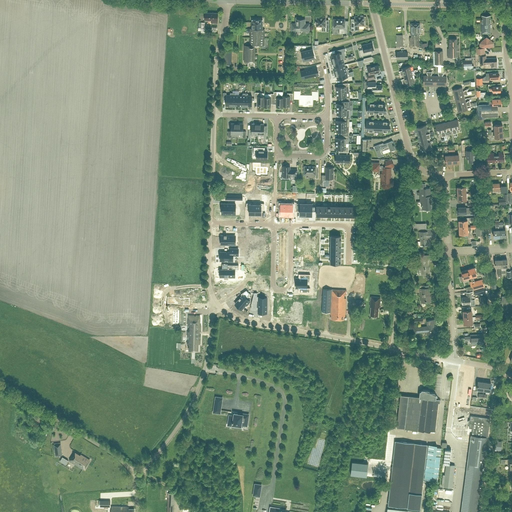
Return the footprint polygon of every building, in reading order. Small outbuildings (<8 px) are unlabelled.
[(217,20),(217,13),(205,12),(204,20),(211,20),(211,23),(217,23),(217,20)] [(362,16),(362,15),(359,15),(359,16),(355,16),(355,23),(351,23),(351,31),(355,31),(355,30),(359,30),(359,25),(364,25),(364,24),(365,24),(365,20),(364,20),(364,16),(362,16)] [(482,33),(490,33),(490,27),(491,27),(491,24),(490,24),(490,15),(482,15),(482,33)] [(321,17),(321,16),(318,16),(318,17),(316,17),(316,21),(315,21),(315,24),(316,24),(316,26),(321,26),(321,31),(328,31),(329,24),(325,24),(325,17),(321,17)] [(305,24),(305,18),(300,18),(300,17),(296,17),(295,24),(292,23),(291,30),(295,30),(300,30),(309,30),(309,24),(305,24)] [(262,28),(262,19),(252,19),(251,28),(250,28),(239,28),(239,31),(250,32),(250,45),(245,45),(244,61),(248,61),(248,65),(254,65),(255,45),(264,45),(265,28),(262,28)] [(347,33),(347,25),(344,25),(344,19),(334,19),(333,28),(339,28),(339,33),(347,33)] [(419,47),(418,34),(419,34),(419,23),(410,23),(411,37),(409,37),(409,42),(410,42),(410,47),(419,47)] [(493,43),(486,37),(480,43),(480,47),(493,46),(493,43)] [(456,44),(456,38),(449,38),(449,48),(447,48),(447,57),(458,56),(458,44),(456,44)] [(374,49),(372,42),(362,45),(363,49),(359,50),(360,56),(368,54),(367,51),(374,49)] [(331,58),(331,61),(343,58),(341,52),(345,51),(344,48),(337,50),(337,53),(331,54),(332,58),(331,58)] [(311,49),(299,51),(301,60),(313,57),(311,49)] [(443,50),(435,51),(435,58),(433,58),(434,65),(436,65),(436,64),(443,64),(443,50)] [(479,55),(479,56),(480,64),(487,63),(492,63),(492,67),(496,67),(496,63),(497,63),(497,58),(493,58),(486,58),(486,55),(479,55)] [(344,64),(343,58),(331,61),(332,63),(333,63),(334,67),(344,64)] [(464,70),(468,69),(468,70),(472,70),(476,70),(476,68),(474,68),(474,65),(472,65),(472,59),(463,60),(464,70)] [(346,70),(344,64),(334,67),(335,70),(334,70),(335,73),(346,70)] [(379,71),(378,64),(372,66),(372,65),(367,66),(368,73),(366,74),(367,80),(375,78),(374,73),(379,71)] [(301,71),(303,78),(318,75),(317,67),(301,71)] [(347,77),(346,70),(335,73),(335,76),(337,75),(337,79),(347,77)] [(322,94),(327,92),(324,78),(318,79),(322,94)] [(375,84),(375,82),(367,82),(367,88),(371,88),(371,91),(381,90),(381,84),(375,84)] [(336,92),(346,91),(346,88),(349,88),(348,83),(342,83),(343,86),(335,87),(336,90),(336,92)] [(283,107),(283,95),(277,95),(277,91),(274,91),(274,93),(273,99),(276,99),(276,106),(283,107)] [(343,100),(350,100),(349,97),(349,94),(346,94),(346,91),(336,92),(337,98),(343,97),(343,100)] [(229,106),(232,106),(233,92),(230,92),(230,95),(226,95),(226,92),(223,92),(223,98),(226,98),(226,105),(229,105),(229,106)] [(264,106),(264,96),(260,96),(261,92),(258,92),(255,92),(255,93),(254,98),(257,98),(257,105),(258,105),(258,106),(261,106),(261,105),(264,105),(264,106)] [(306,107),(306,96),(301,96),(301,92),(294,92),(294,100),(299,100),(299,106),(303,106),(303,107),(306,107)] [(468,94),(467,92),(454,95),(455,100),(464,98),(463,94),(465,94),(465,95),(468,94)] [(273,99),(274,93),(270,93),(270,97),(264,97),(264,96),(264,106),(270,106),(270,99),(273,99)] [(283,95),(283,107),(283,106),(286,106),(286,107),(289,107),(289,106),(289,99),(292,99),(293,93),(289,93),(287,93),(287,95),(283,95)] [(318,101),(319,93),(312,93),(312,96),(306,96),(306,107),(309,107),(309,106),(313,106),(313,101),(318,101)] [(489,101),(489,104),(478,105),(478,119),(486,119),(486,117),(498,116),(498,105),(501,105),(501,99),(492,99),(492,101),(489,101)] [(349,109),(350,104),(352,104),(353,100),(350,100),(343,100),(339,100),(339,103),(336,103),(336,107),(337,107),(337,109),(349,109)] [(385,103),(379,103),(378,113),(387,113),(385,103)] [(470,103),(456,106),(458,112),(467,109),(466,106),(468,105),(468,106),(470,105),(470,103)] [(343,118),(349,118),(349,115),(349,109),(337,109),(337,114),(343,115),(343,118)] [(343,121),(337,120),(336,126),(349,126),(349,118),(343,118),(343,121)] [(452,120),(446,122),(449,131),(452,130),(453,134),(455,133),(452,120)] [(389,121),(383,121),(383,131),(391,131),(389,121)] [(237,136),(237,134),(237,124),(234,124),(234,123),(231,123),(231,131),(228,131),(228,137),(231,137),(231,136),(237,136)] [(237,134),(243,134),(242,137),(246,137),(246,131),(243,131),(243,123),(240,123),(240,124),(237,124),(237,134)] [(257,134),(258,124),(255,124),(255,123),(252,123),(252,131),(249,131),(248,137),(254,137),(254,134),(257,134)] [(258,124),(257,134),(261,134),(261,137),(266,138),(266,132),(263,132),(264,124),(261,123),(261,124),(258,124)] [(444,136),(441,123),(435,125),(437,134),(441,133),(442,136),(444,136)] [(349,135),(349,126),(336,126),(336,128),(335,131),(343,132),(343,135),(349,135)] [(336,137),(336,143),(345,143),(346,140),(349,140),(349,137),(349,135),(343,135),(343,138),(336,137)] [(371,143),(371,139),(361,139),(361,149),(367,149),(367,143),(371,143)] [(392,140),(387,142),(380,145),(380,144),(374,146),(378,157),(384,155),(382,151),(389,148),(390,151),(395,149),(392,140)] [(348,143),(345,143),(336,143),(336,148),(342,149),(342,152),(348,152),(348,146),(348,143)] [(265,150),(265,147),(253,147),(253,152),(256,153),(256,158),(267,159),(267,150),(265,150)] [(475,162),(475,150),(467,151),(466,152),(466,157),(467,158),(468,158),(468,162),(475,162)] [(493,152),(484,153),(485,159),(488,159),(489,161),(489,162),(492,162),(492,161),(496,161),(496,155),(493,155),(493,152)] [(386,161),(386,165),(385,167),(383,167),(383,166),(379,165),(380,162),(372,162),(371,170),(371,171),(380,171),(380,169),(382,169),(382,186),(384,188),(388,188),(390,186),(391,167),(394,166),(391,159),(386,161)] [(259,165),(259,162),(253,161),(253,165),(256,165),(256,172),(257,172),(257,173),(260,173),(260,172),(267,172),(267,168),(268,168),(268,165),(267,165),(259,165)] [(289,166),(289,165),(286,165),(286,166),(283,166),(283,176),(290,176),(290,175),(297,175),(297,169),(291,169),(290,169),(290,166),(289,166)] [(318,178),(318,172),(315,172),(315,166),(304,166),(304,174),(315,174),(315,178),(318,178)] [(333,178),(333,167),(326,167),(326,175),(321,175),(321,185),(329,186),(329,178),(333,178)] [(504,192),(503,186),(500,186),(499,183),(492,183),(493,192),(499,192),(504,192)] [(417,194),(420,194),(421,202),(422,202),(422,209),(431,208),(430,188),(420,188),(420,192),(417,192),(417,194)] [(508,203),(508,193),(504,194),(504,198),(499,198),(499,204),(508,204),(508,203)] [(277,201),(277,208),(280,208),(280,215),(286,215),(287,202),(281,202),(281,201),(277,201)] [(249,214),(255,214),(255,203),(246,202),(246,208),(249,208),(249,214)] [(287,202),(286,215),(292,215),(292,210),(296,210),(296,202),(287,202)] [(255,203),(255,214),(261,214),(261,209),(264,209),(264,203),(255,203)] [(222,204),(222,213),(236,214),(236,204),(222,204)] [(297,204),(297,211),(300,211),(300,212),(300,216),(306,216),(306,204),(297,204)] [(306,204),(306,216),(312,216),(313,212),(315,212),(315,204),(306,204)] [(463,213),(466,213),(472,213),(475,213),(475,208),(472,208),(466,208),(466,207),(458,207),(458,210),(457,210),(457,215),(463,215),(463,213)] [(434,239),(433,236),(433,229),(427,229),(427,231),(419,231),(420,239),(421,245),(431,244),(431,239),(434,239)] [(297,237),(297,243),(309,243),(309,235),(304,235),(304,237),(297,237)] [(221,236),(221,245),(235,246),(236,237),(221,236)] [(251,244),(251,251),(261,251),(261,247),(266,247),(266,239),(253,239),(253,244),(251,244)] [(307,243),(297,243),(297,249),(303,249),(303,252),(310,252),(310,247),(307,247),(307,243)] [(220,252),(220,260),(233,260),(233,255),(238,255),(238,249),(231,248),(231,252),(220,252)] [(265,266),(266,258),(260,258),(260,253),(249,253),(249,258),(253,258),(254,258),(254,266),(265,266)] [(419,270),(421,270),(421,274),(424,274),(424,277),(431,276),(431,271),(430,271),(429,267),(428,267),(428,259),(430,259),(429,254),(418,255),(419,270)] [(220,268),(219,277),(224,277),(224,279),(228,279),(228,277),(231,277),(231,273),(233,273),(233,269),(238,269),(239,265),(227,264),(227,269),(220,268)] [(474,267),(468,269),(470,277),(471,281),(472,280),(474,280),(473,276),(476,275),(474,267)] [(470,277),(468,269),(461,271),(462,275),(459,276),(460,281),(465,280),(464,278),(470,277)] [(295,277),(295,282),(307,283),(307,278),(310,278),(310,274),(298,273),(298,277),(295,277)] [(358,275),(358,294),(366,294),(366,276),(358,275)] [(267,285),(267,276),(256,276),(256,284),(267,285)] [(484,286),(482,279),(474,281),(474,280),(472,280),(473,283),(474,286),(473,286),(473,289),(484,286)] [(307,283),(295,282),(295,288),(298,288),(298,292),(310,292),(310,287),(307,287),(307,283)] [(223,290),(228,297),(234,293),(236,295),(242,290),(238,285),(235,287),(233,283),(223,290)] [(420,288),(421,302),(422,305),(423,306),(425,305),(426,304),(425,300),(429,300),(429,296),(430,296),(429,288),(429,284),(426,285),(422,285),(422,288),(420,288)] [(484,292),(482,287),(473,290),(474,295),(484,292)] [(345,294),(346,289),(322,288),(321,311),(330,312),(330,314),(331,314),(331,318),(343,318),(343,315),(344,315),(345,297),(343,297),(344,294),(345,294)] [(238,299),(235,303),(238,306),(238,307),(239,306),(241,308),(245,303),(247,305),(250,301),(247,298),(251,294),(246,290),(241,293),(242,295),(240,297),(238,299)] [(472,293),(472,292),(466,292),(466,297),(462,297),(462,300),(462,303),(463,303),(463,304),(466,304),(466,303),(470,303),(470,304),(474,304),(474,300),(473,296),(472,296),(472,294),(472,293)] [(499,303),(502,303),(502,306),(511,306),(511,295),(502,296),(502,300),(499,300),(499,303)] [(379,307),(380,296),(370,296),(369,306),(370,306),(370,315),(377,316),(378,307),(379,307)] [(258,297),(258,312),(267,312),(267,297),(258,297)] [(169,305),(190,306),(191,300),(185,299),(180,299),(175,299),(175,298),(169,298),(169,305)] [(298,318),(313,318),(313,300),(295,299),(295,316),(298,316),(298,318)] [(198,350),(198,343),(200,343),(200,335),(199,335),(199,331),(200,331),(201,325),(199,325),(200,315),(195,315),(195,316),(194,316),(194,315),(188,315),(188,319),(188,325),(188,331),(187,336),(187,341),(187,343),(189,343),(191,343),(191,350),(198,350)] [(434,336),(433,323),(434,323),(434,319),(426,320),(427,326),(420,327),(420,325),(411,325),(411,330),(413,330),(413,332),(417,332),(427,331),(427,337),(434,336)] [(482,343),(482,334),(475,334),(475,336),(464,337),(464,340),(470,340),(470,344),(482,343)] [(420,391),(419,394),(419,397),(400,395),(396,427),(434,431),(437,403),(439,403),(440,399),(437,399),(436,397),(436,394),(435,394),(434,393),(430,392),(429,390),(422,389),(420,391)] [(212,412),(214,412),(214,411),(217,412),(217,413),(219,413),(221,398),(215,397),(212,412)] [(227,422),(232,422),(231,424),(240,426),(240,425),(246,426),(247,419),(241,418),(242,415),(233,413),(233,416),(228,415),(227,422)] [(471,435),(467,465),(465,477),(460,511),(475,511),(486,437),(487,437),(490,418),(470,416),(468,427),(473,428),(472,435),(471,435)] [(420,508),(427,444),(395,440),(387,505),(420,508)] [(62,454),(61,442),(54,443),(56,455),(61,455),(62,454)] [(437,481),(441,447),(428,446),(424,479),(437,481)] [(81,457),(74,452),(70,459),(84,468),(90,460),(82,455),(81,457)] [(368,463),(352,461),(350,474),(366,476),(368,463)] [(447,462),(442,487),(452,489),(457,464),(447,462)] [(104,485),(125,487),(125,480),(91,478),(91,487),(104,488),(104,485)] [(51,483),(51,491),(75,492),(75,490),(84,490),(87,490),(87,484),(51,483)] [(252,495),(254,495),(254,494),(257,495),(257,496),(259,496),(260,485),(254,484),(252,495)] [(439,490),(439,499),(455,499),(455,490),(439,490)] [(174,500),(174,493),(167,493),(167,499),(167,503),(166,511),(172,511),(173,504),(174,504),(174,500)]
